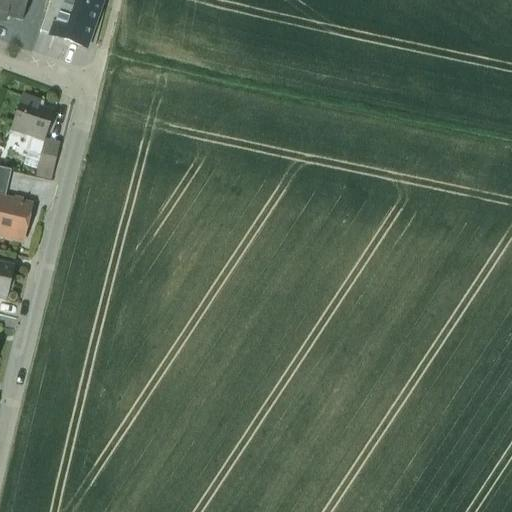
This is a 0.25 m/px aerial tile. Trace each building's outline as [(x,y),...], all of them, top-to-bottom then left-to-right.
[(0,0),(0,20),(5,22),(7,17),(22,21),(27,0),(0,0)] [(58,14),(62,2),(57,0),(50,0),(39,32),(53,37),(61,15),(58,14)] [(61,15),(53,37),(85,47),(101,0),(63,0),(62,2),(58,14),(61,15)] [(39,102),(21,96),(10,130),(44,141),(53,112),(37,107),(39,102)] [(44,141),(35,177),(50,180),(58,145),(44,141)] [(11,171),(0,168),(0,198),(4,199),(11,171)] [(4,199),(0,198),(0,236),(20,241),(28,205),(4,199)] [(12,269),(0,265),(0,298),(6,300),(12,269)]
